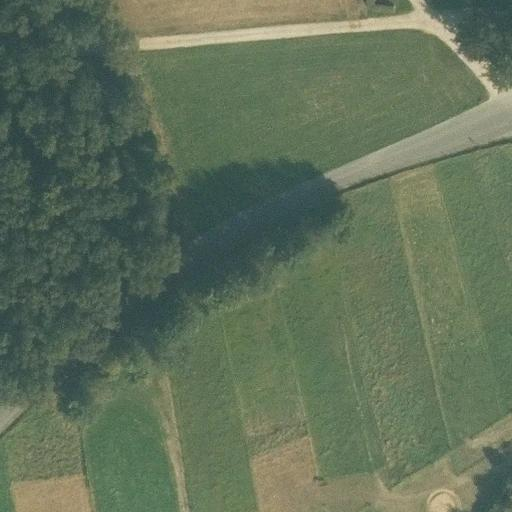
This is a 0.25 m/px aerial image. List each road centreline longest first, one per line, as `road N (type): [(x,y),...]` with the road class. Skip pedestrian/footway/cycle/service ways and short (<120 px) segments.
road 1 (residential): [(511,112),(296,197),(192,253),(79,342),(0,420)]
road 2 (track): [(0,56),(432,19),(511,101)]
